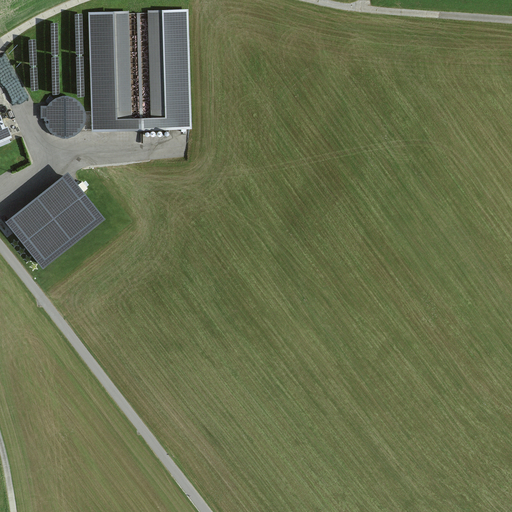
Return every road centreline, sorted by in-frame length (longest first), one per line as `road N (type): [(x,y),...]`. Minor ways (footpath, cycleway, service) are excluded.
road 1 (tertiary): [(206,511),(0,247)]
road 2 (track): [(511,21),(313,0)]
